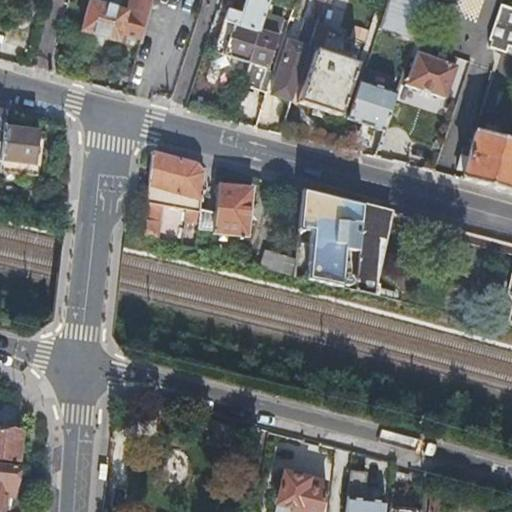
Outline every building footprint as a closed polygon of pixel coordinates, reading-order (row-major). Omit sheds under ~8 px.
[(127,10),(104,3),(92,0),(89,0),(81,30),(119,40),(121,33),(127,10)] [(141,38),(152,0),(104,0),(104,3),(127,10),(121,33),(141,38)] [(249,61),(264,11),(267,0),(244,0),(241,11),(228,7),(215,50),(249,61)] [(427,0),(384,0),(375,29),(413,42),(427,0)] [(511,5),(501,2),(487,44),(503,49),(505,41),(511,43),(511,5)] [(249,61),(245,72),(263,78),(282,17),(264,11),(249,61)] [(272,92),(292,98),(311,40),(316,25),(320,13),(315,11),(312,20),(305,18),(297,43),(289,40),(273,91),(272,92)] [(316,25),(311,40),(322,43),(327,28),(316,25)] [(511,52),(511,43),(505,41),(503,49),(511,52)] [(298,101),(340,115),(357,63),(315,49),(298,101)] [(416,53),(406,84),(445,97),(455,66),(416,53)] [(359,78),(347,117),(384,130),(397,91),(359,78)] [(37,133),(3,127),(0,153),(0,161),(32,166),(37,133)] [(511,138),(511,139),(476,129),(469,155),(460,152),(456,167),(465,169),(462,178),(511,191),(511,138)] [(153,150),(145,217),(159,218),(162,203),(164,203),(165,189),(179,192),(176,205),(191,209),(189,223),(198,225),(200,208),(204,171),(198,161),(153,150)] [(218,181),(214,212),(212,231),(246,235),(250,185),(218,181)] [(360,203),(302,188),(298,227),(311,227),(307,277),(339,284),(345,232),(357,233),(360,203)] [(390,210),(360,203),(357,233),(352,287),(388,296),(390,289),(370,284),(375,235),(382,236),(387,219),(511,251),(511,272),(507,292),(511,299),(511,303),(508,322),(511,322),(511,243),(389,212),(390,210)] [(214,212),(200,208),(198,225),(198,230),(212,231),(214,212)] [(159,218),(145,217),(143,238),(156,241),(159,218)] [(265,248),(261,264),(290,272),(295,257),(265,248)] [(235,423),(213,421),(210,439),(233,441),(234,431),(238,431),(239,426),(235,426),(235,423)] [(22,433),(0,430),(0,458),(19,460),(22,433)] [(16,466),(0,464),(0,509),(5,510),(7,494),(13,495),(16,466)] [(364,472),(349,469),(344,511),(382,511),(384,499),(369,497),(370,488),(362,487),(364,472)] [(317,511),(325,483),(283,472),(273,511),(317,511)]
